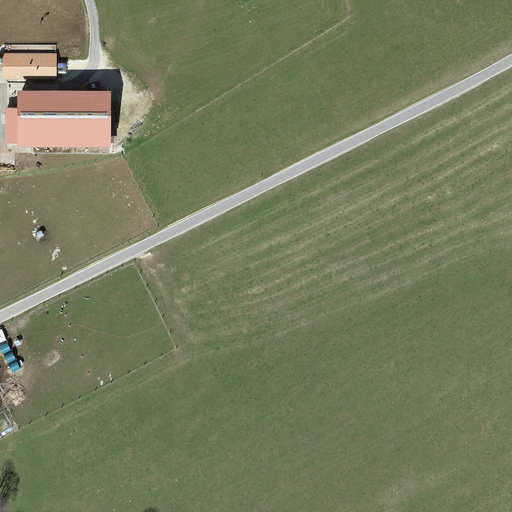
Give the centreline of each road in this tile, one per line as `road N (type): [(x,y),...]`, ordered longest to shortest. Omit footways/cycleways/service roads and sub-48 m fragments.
road 1 (unclassified): [(511,64),(0,317)]
road 2 (track): [(0,87),(73,86),(91,67),(87,0)]
